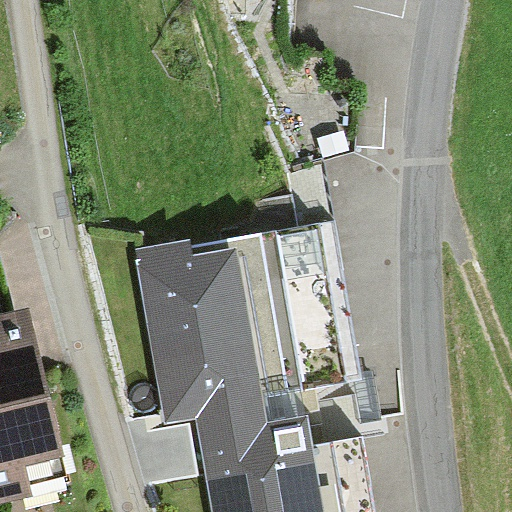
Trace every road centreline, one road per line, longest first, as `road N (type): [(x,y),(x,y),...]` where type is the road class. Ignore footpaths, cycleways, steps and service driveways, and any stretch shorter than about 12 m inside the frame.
road 1 (residential): [(27,0),(60,219),(133,511)]
road 2 (unclassified): [(446,0),(426,175),(427,361),(446,511)]
road 3 (track): [(511,375),(426,175)]
